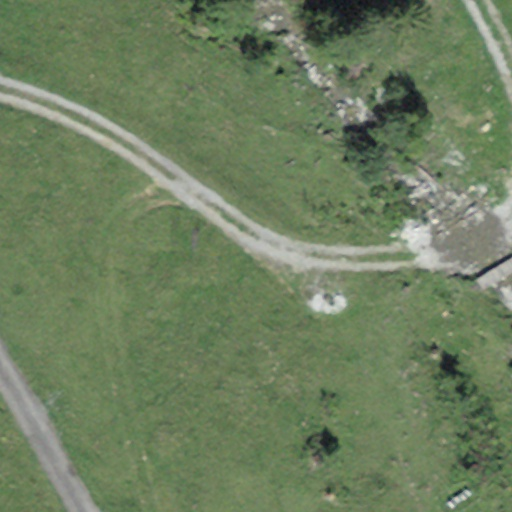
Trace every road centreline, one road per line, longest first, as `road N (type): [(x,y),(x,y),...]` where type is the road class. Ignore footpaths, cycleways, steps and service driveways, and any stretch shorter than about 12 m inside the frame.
road 1 (track): [(0,88),(120,140),(254,235),(328,257),(419,257)]
road 2 (track): [(0,370),(80,511)]
